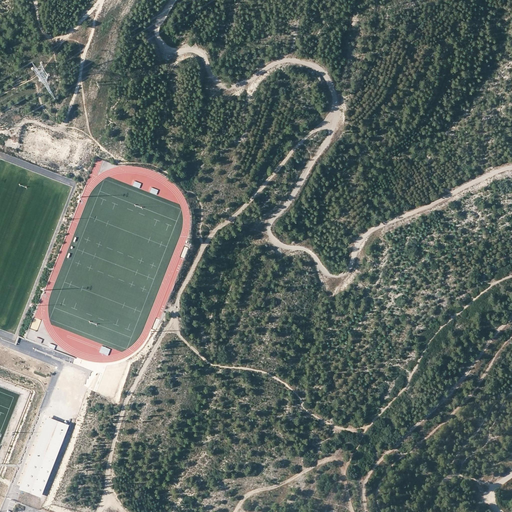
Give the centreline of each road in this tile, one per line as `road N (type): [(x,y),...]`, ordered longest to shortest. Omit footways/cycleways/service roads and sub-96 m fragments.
road 1 (track): [(172,0),(156,34),(171,50),(199,52),(223,88),(278,61),(308,63),(325,75),(335,96),(331,132),(266,230),(287,248),(310,252),(329,275),(345,273),(370,229),(511,167)]
road 2 (track): [(175,303),(211,234),(336,107)]
road 3 (unknown): [(367,511),(364,483),(374,465),(468,372),(511,314)]
road 4 (track): [(365,427),(316,418),(262,372),(212,365),(176,331),(175,303)]
road 5 (unknown): [(511,334),(470,396),(386,472),(377,490),(380,511)]
road 6 (track): [(98,511),(123,409),(175,303)]
road 7 (track): [(511,276),(441,326),(405,386),(365,427)]
road 8 (track): [(102,0),(59,126)]
road 9 (track): [(341,469),(326,459),(248,494),(235,511)]
